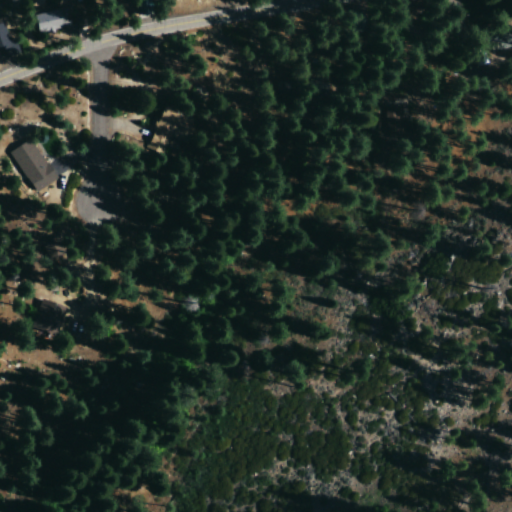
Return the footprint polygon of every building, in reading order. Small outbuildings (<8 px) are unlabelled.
[(153,7),(152,0),(134,0),(135,9),(153,7)] [(404,0),(410,19),(422,16),(418,0),(404,0)] [(39,36),(69,28),(64,9),(34,17),(39,36)] [(356,13),(359,32),(371,30),(368,11),(356,13)] [(0,55),(0,26),(5,25),(14,51),(0,55)] [(465,39),(473,55),(497,43),(488,27),(465,39)] [(299,88),(324,87),(322,65),(298,67),(299,88)] [(404,104),(407,131),(422,130),(419,103),(404,104)] [(149,146),(165,108),(188,118),(181,134),(171,130),(162,151),(149,146)] [(33,194),(56,179),(33,143),(10,157),(33,194)] [(36,240),(46,259),(60,251),(51,233),(36,240)] [(39,300),(64,306),(58,331),(33,325),(39,300)]
